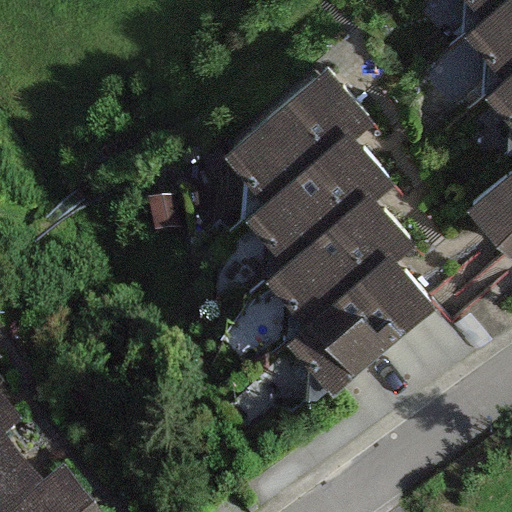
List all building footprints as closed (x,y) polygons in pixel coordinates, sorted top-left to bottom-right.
[(511,0),(488,0),(469,17),(509,64),(511,61),(511,0)] [(347,118),(353,125),(373,108),(331,60),(241,137),(276,178),(347,118)] [(511,61),(509,64),(491,80),(511,104),(511,61)] [(367,182),(372,187),(392,170),(353,125),(347,118),(276,178),(255,196),(296,243),(367,182)] [(511,237),(511,160),(474,194),(511,237)] [(386,244),(391,250),(411,233),(372,187),(367,182),(296,243),(275,261),(314,306),(386,244)] [(427,292),(391,250),(386,244),(314,306),(292,324),(334,372),(427,292)] [(20,428),(0,404),(0,442),(2,444),(20,428)] [(0,442),(0,511),(21,511),(44,493),(2,444),(0,442)] [(87,511),(59,480),(44,493),(21,511),(87,511)]
